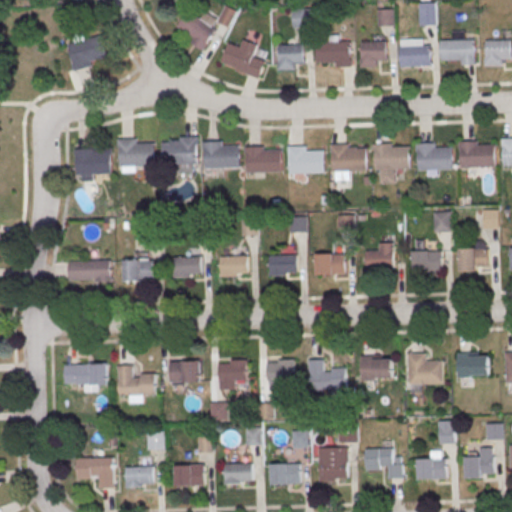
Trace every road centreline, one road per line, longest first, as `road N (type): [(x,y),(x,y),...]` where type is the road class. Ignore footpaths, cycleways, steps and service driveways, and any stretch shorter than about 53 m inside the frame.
road 1 (residential): [(511,311),(30,326)]
road 2 (residential): [(511,102),(264,110),(219,104),(181,85),(47,119)]
road 3 (residential): [(53,511),(37,484),(30,351),(47,119)]
